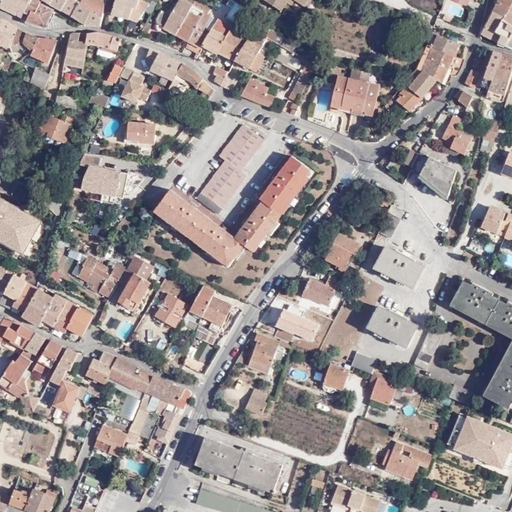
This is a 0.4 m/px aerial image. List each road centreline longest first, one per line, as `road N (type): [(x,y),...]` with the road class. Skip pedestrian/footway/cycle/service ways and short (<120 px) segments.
road 1 (residential): [(370,156),(232,101),(199,67),(142,41),(109,31),(36,30),(0,14)]
road 2 (residential): [(202,398),(370,156)]
road 3 (residential): [(0,314),(76,349),(86,339),(202,398)]
road 4 (residential): [(370,156),(442,97),(471,43)]
road 5 (residential): [(145,511),(202,398)]
